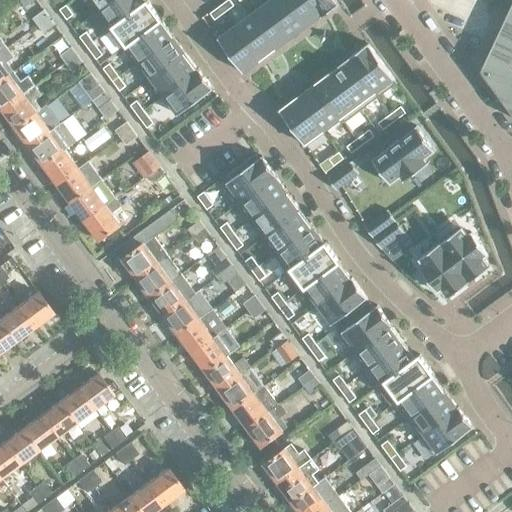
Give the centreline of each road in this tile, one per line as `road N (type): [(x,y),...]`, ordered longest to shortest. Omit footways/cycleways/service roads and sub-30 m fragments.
road 1 (residential): [(459,353),(378,277),(170,0)]
road 2 (residential): [(245,493),(114,307)]
road 3 (residential): [(511,171),(501,142),(396,0)]
road 4 (residential): [(459,353),(510,444),(433,507)]
road 5 (residential): [(114,307),(0,155)]
road 6 (residential): [(0,396),(114,307)]
